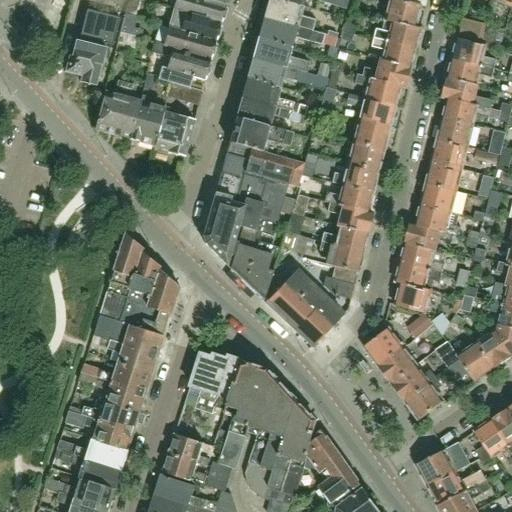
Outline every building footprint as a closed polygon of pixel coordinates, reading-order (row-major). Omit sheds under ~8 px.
[(134,16),(138,0),(136,0),(127,0),(124,14),(134,16)] [(220,25),(225,6),(204,0),(176,0),(174,10),(180,12),(179,14),(220,25)] [(298,16),(301,6),(277,0),(268,0),(264,18),(310,30),(313,20),(298,16)] [(347,0),(277,0),(301,6),(302,0),(316,0),(345,8),(347,0)] [(416,17),(419,6),(410,4),(412,0),(395,0),(396,0),(394,0),(387,0),(383,19),(383,20),(391,22),(414,27),(415,26),(417,25),(418,20),(416,17)] [(135,29),(138,18),(124,14),(120,31),(141,37),(142,31),(135,29)] [(215,44),(220,25),(179,14),(179,16),(183,17),(182,23),(177,22),(175,29),(168,27),(167,30),(215,44)] [(483,31),(485,23),(463,17),(460,30),(477,34),(482,35),(483,31)] [(335,38),(316,33),(310,31),(310,30),(264,18),(258,38),(289,46),(292,37),(323,46),(324,45),(333,47),(335,38)] [(346,20),(343,29),(354,32),(357,23),(346,20)] [(414,49),(419,29),(414,27),(391,22),(383,20),(380,31),(376,30),(374,38),(414,49)] [(352,41),(354,32),(343,29),(341,38),(352,41)] [(483,58),(486,46),(482,45),(479,44),(482,35),(477,34),(460,30),(460,29),(452,59),(495,70),(497,61),(483,58)] [(210,63),(215,44),(167,30),(163,45),(155,43),(154,47),(210,63)] [(137,50),(141,37),(120,31),(119,34),(116,44),(137,50)] [(482,35),(479,44),(482,45),(486,46),(497,48),(501,49),(504,36),(483,31),(482,35)] [(286,56),(289,46),(258,38),(252,58),(306,73),(309,63),(286,56)] [(409,68),(414,49),(374,38),(371,47),(384,50),(381,60),(409,68)] [(96,81),(104,51),(104,50),(92,46),(74,41),(69,58),(67,57),(62,73),(80,78),(79,83),(94,87),(96,81)] [(204,82),(210,63),(154,47),(152,54),(160,56),(165,57),(165,56),(168,57),(164,71),(168,72),(166,81),(189,88),(192,78),(204,82)] [(326,87),(328,80),(327,79),(316,76),(306,73),(252,58),(247,79),(277,88),(280,77),(303,83),(301,90),(306,91),(308,86),(324,90),(325,87),(326,87)] [(493,79),(495,70),(452,59),(447,79),(476,85),(479,75),(493,79)] [(405,87),(409,68),(381,60),(379,60),(376,71),(363,68),(361,77),(399,87),(399,86),(404,88),(405,87)] [(334,62),(332,70),(339,72),(342,73),(344,65),(334,62)] [(327,79),(330,66),(320,63),(316,76),(327,79)] [(334,90),(339,72),(332,70),(327,88),(334,90)] [(394,108),(399,87),(361,77),(357,76),(355,85),(366,87),(363,100),(394,108)] [(153,91),(156,79),(153,79),(145,77),(142,88),(141,95),(145,96),(147,89),(151,90),(153,91)] [(276,100),(279,88),(277,88),(247,79),(241,99),(302,116),(309,118),(309,117),(311,110),(276,100)] [(477,96),(480,86),(476,85),(447,79),(442,98),(448,100),(487,109),(491,111),(494,100),(477,96)] [(111,135),(125,84),(117,82),(114,95),(105,92),(94,130),(107,133),(106,134),(111,135)] [(125,84),(111,135),(117,137),(118,136),(128,139),(139,101),(131,99),(134,86),(133,86),(125,84)] [(181,97),(184,87),(174,85),(171,94),(181,97)] [(336,90),(334,90),(327,88),(326,88),(323,97),(333,100),(336,90)] [(154,147),(164,108),(153,104),(154,100),(141,97),(140,102),(139,101),(128,139),(129,139),(128,141),(130,141),(130,140),(136,142),(135,143),(138,144),(138,143),(151,146),(151,147),(153,147),(154,147)] [(302,116),(241,99),(235,118),(268,127),(271,117),(299,125),(300,124),(313,127),(315,119),(309,117),(309,118),(302,116)] [(392,117),(394,108),(363,100),(358,121),(389,129),(389,125),(391,124),(393,120),(392,117)] [(472,128),(475,115),(498,121),(500,113),(491,111),(487,109),(448,100),(442,121),(472,128)] [(511,108),(511,105),(503,104),(500,113),(510,116),(511,108)] [(184,156),(194,120),(168,113),(169,109),(164,108),(154,147),(167,150),(167,152),(184,156)] [(509,122),(510,118),(510,116),(500,113),(498,121),(508,124),(509,122)] [(287,147),(291,134),(268,127),(235,118),(228,143),(261,153),(264,141),(287,147)] [(388,139),(389,134),(388,131),(389,129),(358,121),(352,142),(383,150),(385,140),(388,139)] [(466,149),(472,128),(442,121),(440,129),(438,130),(437,136),(438,138),(437,142),(466,149)] [(316,122),(313,131),(324,134),(327,125),(316,122)] [(322,143),(324,134),(313,131),(311,140),(322,143)] [(500,157),(505,135),(495,132),(490,154),(500,157)] [(380,161),(383,150),(352,142),(347,163),(378,170),(378,169),(380,168),(382,162),(380,161)] [(461,170),(466,149),(437,142),(437,143),(434,144),(433,150),(435,152),(432,162),(461,170)] [(228,268),(240,228),(260,234),(261,233),(272,236),(275,225),(276,225),(288,186),(297,188),(301,174),(303,165),(260,153),(261,153),(228,143),(217,185),(215,193),(202,237),(206,246),(225,266),(228,268)] [(499,157),(478,152),(476,161),(497,166),(498,162),(499,157)] [(456,191),(461,170),(432,162),(430,172),(427,174),(425,180),(427,182),(427,183),(456,191)] [(507,172),(509,164),(498,162),(497,166),(496,170),(507,172)] [(378,178),(377,175),(378,170),(347,163),(342,184),(372,191),(374,183),(377,182),(378,178)] [(312,178),(315,168),(303,165),(301,174),(312,178)] [(492,188),(494,178),(484,176),(482,185),(492,188)] [(451,211),(456,191),(427,183),(426,187),(423,189),(422,194),(423,197),(422,204),(451,211)] [(367,213),(372,191),(342,184),(339,197),(327,194),(325,202),(330,204),(367,213)] [(296,194),(296,195),(308,198),(310,190),(298,187),(296,194)] [(502,194),(500,193),(492,192),(490,191),(485,214),(497,216),(502,194)] [(305,208),(308,198),(296,195),(293,204),(291,214),(302,217),(305,208)] [(367,234),(372,214),(367,213),(330,204),(328,211),(339,214),(336,226),(338,226),(367,234)] [(455,226),(458,215),(450,213),(451,211),(422,204),(416,225),(459,236),(461,228),(455,226)] [(483,224),(485,214),(476,212),(474,220),(483,222),(482,224),(483,224)] [(304,218),(302,217),(291,214),(285,233),(299,236),(304,218)] [(492,239),(497,216),(485,214),(483,224),(480,236),(492,239)] [(456,245),(459,236),(416,225),(411,224),(406,244),(435,251),(435,250),(437,250),(439,240),(456,245)] [(321,240),(320,243),(362,254),(367,234),(338,226),(336,236),(323,233),(321,240)] [(260,234),(240,228),(228,268),(228,269),(245,285),(257,244),(260,234)] [(479,241),(481,233),(471,231),(469,238),(479,241)] [(280,252),(279,253),(301,260),(304,250),(310,252),(314,241),(299,237),(298,238),(286,234),(280,252)] [(122,322),(144,254),(143,253),(144,250),(126,235),(108,293),(101,315),(122,322)] [(469,238),(467,246),(477,248),(479,241),(469,238)] [(362,254),(320,243),(318,252),(327,254),(324,265),(333,268),(357,274),(362,254)] [(272,272),(266,271),(273,249),(257,244),(245,285),(263,302),(272,272)] [(442,264),(444,254),(435,251),(406,244),(401,264),(442,274),(445,264),(442,264)] [(484,260),(486,253),(476,250),(474,258),(484,260)] [(144,329),(162,272),(160,271),(161,268),(144,254),(122,322),(144,329)] [(483,268),(484,260),(474,258),(472,266),(483,268)] [(441,281),(442,274),(401,264),(396,284),(401,285),(424,291),(425,288),(432,290),(434,280),(441,281)] [(509,287),(511,287),(511,266),(508,266),(500,264),(497,275),(510,278),(507,287),(509,288),(509,287)] [(351,301),(357,274),(333,268),(331,279),(324,278),(323,285),(332,296),(351,301)] [(469,277),(471,271),(461,268),(458,277),(469,280),(469,277)] [(297,270),(285,283),(265,304),(312,348),(322,337),(338,321),(344,314),(297,270)] [(165,337),(181,288),(162,272),(144,329),(165,337)] [(466,289),(469,280),(458,277),(456,287),(466,289)] [(475,300),(477,291),(480,279),(469,277),(469,280),(466,289),(464,297),(475,300)] [(425,314),(431,292),(424,291),(401,285),(398,287),(396,293),(398,296),(395,307),(425,314)] [(511,308),(511,287),(509,287),(509,288),(507,297),(496,295),(493,304),(511,308)] [(471,314),(475,300),(464,297),(463,302),(462,306),(461,311),(471,314)] [(511,329),(511,308),(493,304),(491,314),(502,316),(500,327),(511,329)] [(159,356),(165,337),(144,329),(122,322),(101,315),(97,328),(94,337),(102,340),(159,356)] [(433,326),(428,320),(428,319),(425,315),(412,324),(420,335),(424,332),(433,326)] [(461,329),(465,322),(456,316),(451,323),(461,329)] [(446,331),(449,327),(444,320),(434,327),(438,333),(441,337),(446,332),(446,331)] [(511,329),(500,327),(497,326),(495,332),(511,356),(511,329)] [(378,367),(403,348),(389,329),(383,334),(364,348),(378,367)] [(511,358),(511,356),(495,332),(477,345),(494,371),(511,358)] [(153,375),(159,356),(102,340),(100,347),(109,350),(123,355),(120,365),(153,375)] [(494,371),(477,345),(458,357),(460,362),(475,384),(494,371)] [(392,385),(417,366),(403,348),(378,367),(392,385)] [(204,412),(221,357),(214,355),(213,358),(201,354),(190,388),(201,391),(195,409),(204,412)] [(460,362),(458,357),(455,354),(445,361),(451,369),(460,362)] [(226,411),(242,360),(229,357),(229,359),(221,357),(204,412),(200,426),(209,429),(215,408),(226,411)] [(256,429),(257,430),(273,376),(272,373),(269,370),(242,361),(242,360),(226,411),(224,416),(237,420),(233,432),(230,431),(220,465),(231,468),(236,470),(236,471),(239,472),(250,439),(248,439),(251,428),(256,429)] [(147,395),(153,375),(120,365),(117,375),(103,370),(85,365),(82,374),(147,395)] [(405,403),(437,379),(431,371),(424,376),(417,366),(392,385),(405,403)] [(141,414),(147,395),(82,374),(81,373),(78,381),(97,387),(111,392),(107,403),(141,414)] [(279,383),(273,376),(257,430),(260,431),(246,475),(248,486),(251,487),(250,490),(256,492),(269,501),(297,402),(279,383)] [(445,403),(436,391),(443,386),(437,379),(405,403),(419,421),(444,403),(445,403)] [(306,468),(312,442),(317,424),(297,402),(269,501),(266,511),(293,511),(295,508),(306,468)] [(135,433),(141,414),(107,403),(104,414),(90,410),(73,404),(70,412),(135,433)] [(511,415),(508,410),(492,421),(511,451),(511,415)] [(135,433),(70,412),(68,421),(98,430),(94,441),(129,452),(135,433)] [(511,460),(511,451),(492,421),(475,433),(492,459),(502,453),(508,463),(511,460)] [(348,467),(322,431),(316,435),(318,438),(312,442),(306,468),(317,471),(326,483),(348,467)] [(200,457),(204,444),(176,435),(170,454),(198,463),(212,467),(214,462),(210,461),(210,460),(200,457)] [(123,471),(129,452),(94,441),(91,451),(61,442),(58,450),(123,471)] [(458,471),(470,464),(459,444),(445,452),(445,451),(416,466),(427,486),(458,470),(458,471)] [(123,471),(58,450),(55,459),(63,462),(84,469),(81,479),(82,480),(116,491),(123,471)] [(195,472),(198,463),(170,454),(164,473),(203,485),(206,476),(195,472)] [(227,480),(231,468),(220,465),(213,463),(210,475),(227,480)] [(338,509),(364,489),(348,467),(326,483),(318,489),(328,503),(327,506),(338,509)] [(438,506),(484,482),(479,473),(464,482),(458,471),(458,470),(427,486),(438,506)] [(223,492),(227,480),(210,475),(206,487),(223,492)] [(192,495),(194,486),(162,476),(156,495),(204,510),(205,510),(211,511),(215,511),(219,504),(192,495)] [(110,510),(116,491),(82,480),(79,489),(49,480),(46,489),(61,494),(110,510)] [(474,511),(479,510),(473,500),(489,492),(484,482),(438,506),(438,507),(438,508),(439,511),(474,511)] [(380,511),(364,489),(338,509),(327,506),(325,511),(380,511)] [(109,511),(110,510),(61,494),(58,503),(73,508),(71,511),(109,511)] [(203,511),(204,510),(156,495),(150,511),(203,511)]
